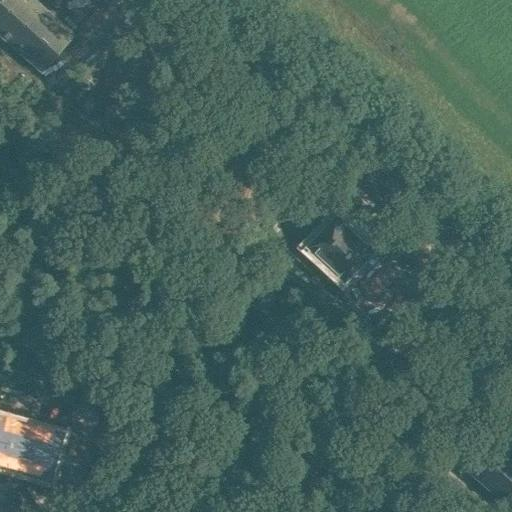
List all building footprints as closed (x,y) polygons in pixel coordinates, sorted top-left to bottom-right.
[(0,0),(0,34),(42,72),(74,36),(34,0),(0,0)] [(308,247),(331,268),(345,282),(374,251),(337,216),(308,247)] [(0,413),(0,465),(51,478),(63,430),(0,413)] [(511,511),(511,452),(494,437),(481,452),(464,471),(511,511)] [(198,496),(220,510),(233,489),(221,482),(218,487),(207,480),(198,496)]
